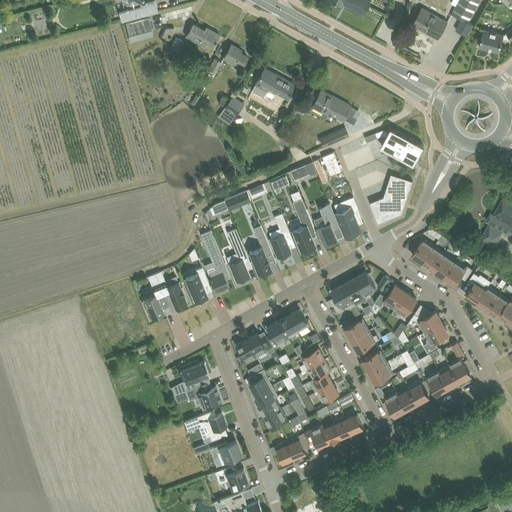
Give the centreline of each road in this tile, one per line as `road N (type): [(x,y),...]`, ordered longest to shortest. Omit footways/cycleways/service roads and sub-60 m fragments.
road 1 (residential): [(378,244),(386,259),(444,298),(496,380)]
road 2 (residential): [(304,284),(387,434)]
road 3 (residential): [(215,335),(270,486)]
road 4 (primary): [(380,64),(260,0)]
road 5 (residential): [(270,486),(387,434)]
road 6 (residential): [(387,434),(496,380)]
